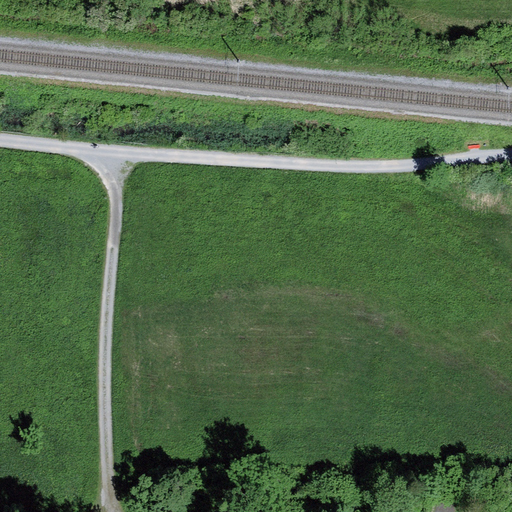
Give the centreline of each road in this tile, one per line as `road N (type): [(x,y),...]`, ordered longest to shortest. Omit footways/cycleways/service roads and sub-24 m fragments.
road 1 (track): [(0,141),(336,167),(511,155)]
road 2 (track): [(114,511),(104,392),(117,154)]
